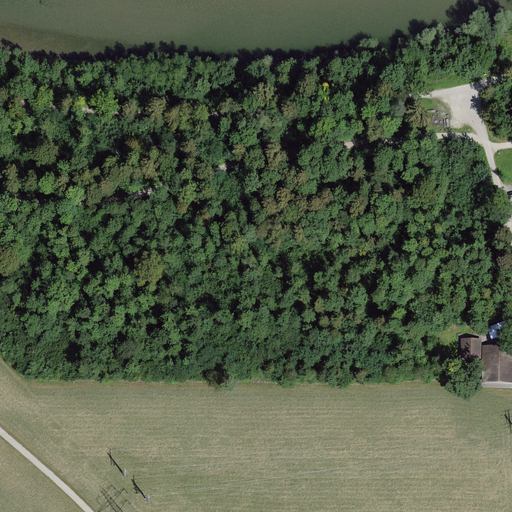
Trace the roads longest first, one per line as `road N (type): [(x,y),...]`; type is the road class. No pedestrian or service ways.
road 1 (unknown): [(0,195),(91,203),(303,150),(444,134),(511,144)]
road 2 (track): [(511,76),(244,113),(141,114),(0,98)]
road 3 (track): [(49,391),(511,387)]
road 4 (track): [(474,85),(511,240)]
road 5 (track): [(0,430),(90,511)]
